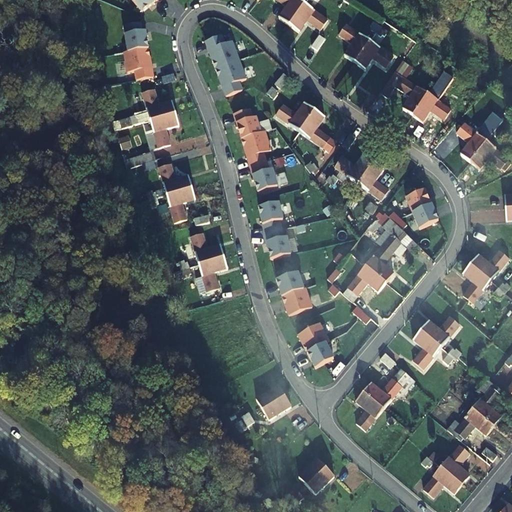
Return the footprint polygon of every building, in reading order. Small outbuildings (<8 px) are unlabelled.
[(131,0),(139,10),(153,0),(131,0)] [(280,20),(290,27),(307,6),(298,0),(277,0),(289,9),(280,20)] [(328,22),(307,6),(290,27),(299,33),(307,23),(319,32),(328,22)] [(114,16),(120,48),(146,43),(143,28),(129,31),(126,14),(114,16)] [(346,58),(356,65),(371,43),(350,27),(352,23),(347,19),(345,21),(343,20),(334,32),(354,47),(346,58)] [(372,33),(376,36),(381,30),(374,25),(371,28),(374,30),(372,33)] [(388,35),(381,30),(376,36),(381,40),(383,38),(385,39),(388,35)] [(312,47),(318,50),(325,39),(319,36),(312,47)] [(101,41),(103,51),(112,49),(111,43),(107,44),(107,40),(101,41)] [(319,51),(325,55),(332,44),(326,40),(319,51)] [(147,52),(146,43),(120,48),(122,63),(117,65),(119,74),(128,72),(129,77),(132,77),(132,75),(136,74),(135,71),(137,71),(134,54),(147,52)] [(393,60),(371,43),(356,65),(365,71),(373,61),(386,71),(393,60)] [(113,55),(112,49),(103,51),(104,59),(110,58),(110,55),(113,55)] [(237,54),(228,61),(243,82),(266,66),(258,55),(245,65),(237,54)] [(228,61),(217,68),(225,80),(213,88),(221,99),(243,82),(228,61)] [(403,112),(412,118),(426,96),(403,80),(410,70),(401,65),(381,96),(387,100),(394,90),(410,100),(403,112)] [(157,85),(160,93),(173,89),(171,81),(157,85)] [(444,85),(436,81),(431,89),(437,92),(438,89),(440,91),(444,85)] [(275,97),(274,95),(275,93),(271,91),(266,97),(272,102),(275,97)] [(145,105),(151,125),(175,117),(171,105),(159,109),(154,94),(137,99),(139,107),(145,105)] [(450,112),(426,96),(412,118),(423,124),(430,113),(444,121),(450,112)] [(264,111),(254,97),(249,99),(250,101),(248,103),(255,113),(258,111),(259,113),(264,111)] [(274,103),(267,114),(275,125),(277,121),(301,137),(316,113),(304,106),(296,117),(274,103)] [(324,119),(316,113),(301,137),(323,152),(328,145),(335,149),(338,144),(317,131),(324,119)] [(232,121),(234,128),(249,124),(246,116),(232,121)] [(179,129),(175,117),(151,125),(160,151),(171,147),(166,132),(179,129)] [(132,120),(135,130),(143,127),(141,121),(139,122),(138,119),(132,120)] [(487,133),(491,136),(496,129),(490,124),(486,128),(489,130),(487,133)] [(461,156),(470,163),(486,143),(464,126),(456,136),(469,146),(461,156)] [(504,134),(496,129),(491,136),(497,139),(499,137),(501,139),(504,134)] [(343,130),(336,141),(342,145),(349,134),(343,130)] [(350,134),(343,146),(349,150),(356,138),(350,134)] [(249,159),(252,171),(276,165),(269,137),(258,140),(262,156),(249,159)] [(509,159),(486,143),(470,163),(479,171),(488,160),(501,170),(509,159)] [(129,168),(155,164),(153,155),(128,159),(129,168)] [(335,170),(359,187),(373,166),(364,160),(356,170),(342,161),(335,170)] [(284,190),(276,165),(252,171),(255,182),(268,178),(272,194),(284,190)] [(311,165),(306,168),(311,175),(318,170),(315,166),(313,168),(311,165)] [(382,173),(373,166),(359,187),(381,203),(388,193),(374,183),(382,173)] [(160,171),(168,197),(192,190),(189,179),(176,182),(172,167),(160,171)] [(304,180),(311,175),(306,168),(301,172),(303,174),(300,176),(304,180)] [(398,193),(406,182),(399,177),(391,187),(398,193)] [(339,184),(334,181),(333,182),(331,181),(327,185),(335,191),(339,184)] [(195,201),(192,190),(168,197),(176,224),(188,221),(183,205),(195,201)] [(149,193),(152,202),(161,199),(159,193),(156,194),(155,191),(149,193)] [(162,204),(161,199),(152,202),(155,210),(161,208),(160,205),(162,204)] [(374,213),(372,211),(373,209),(368,205),(363,211),(371,217),(374,213)] [(276,215),(273,208),(260,213),(263,220),(276,215)] [(196,226),(211,223),(209,215),(194,218),(196,226)] [(283,241),(287,252),(311,243),(301,217),(290,221),(295,237),(283,241)] [(206,225),(208,232),(222,229),(220,222),(206,225)] [(392,238),(366,269),(386,286),(394,276),(384,267),(394,255),(400,260),(407,251),(401,245),(407,238),(391,224),(384,231),(392,238)] [(317,234),(319,240),(327,237),(324,229),(319,231),(320,233),(317,234)] [(194,236),(199,264),(224,259),(222,248),(208,251),(205,234),(194,236)] [(330,245),(327,237),(319,240),(321,246),(324,244),(325,247),(330,245)] [(321,269),(311,243),(287,252),(291,262),(303,258),(309,273),(321,269)] [(479,257),(471,267),(491,284),(509,262),(500,255),(490,266),(479,257)] [(181,258),(183,267),(191,266),(190,260),(187,261),(187,257),(181,258)] [(227,271),(224,259),(199,264),(204,293),(216,291),(213,274),(227,271)] [(407,265),(418,275),(423,269),(412,259),(407,265)] [(192,271),(191,266),(183,267),(184,276),(190,275),(190,272),(192,271)] [(480,297),(491,284),(471,267),(463,276),(474,285),(464,297),(465,299),(462,303),(468,308),(472,304),(478,309),(484,301),(480,297)] [(379,295),(386,286),(366,269),(365,271),(342,296),(352,305),(368,286),(379,295)] [(299,278),(278,280),(280,293),(300,290),(299,278)] [(502,286),(498,290),(505,295),(510,289),(506,285),(504,287),(502,286)] [(499,302),(505,295),(498,290),(494,295),(496,297),(495,298),(499,302)] [(224,301),(235,297),(232,291),(221,295),(224,301)] [(448,312),(452,307),(442,297),(437,302),(448,312)] [(470,316),(467,320),(475,328),(479,324),(470,316)] [(429,324),(421,333),(441,350),(459,329),(450,322),(440,333),(429,324)] [(300,336),(313,369),(332,362),(318,329),(300,336)] [(415,380),(441,350),(421,333),(412,343),(422,352),(405,372),(415,380)] [(397,357),(386,348),(382,353),(393,361),(397,357)] [(393,361),(382,353),(376,360),(386,369),(393,361)] [(453,361),(447,356),(443,360),(445,362),(444,364),(448,367),(453,361)] [(239,371),(234,359),(224,364),(229,376),(239,371)] [(363,395),(383,412),(410,380),(402,372),(382,394),(372,385),(363,395)] [(500,380),(495,386),(502,392),(507,387),(500,380)] [(291,410),(278,389),(256,403),(269,424),(291,410)] [(493,391),(475,412),(494,429),(502,420),(492,411),(502,399),(493,391)] [(383,412),(363,395),(356,404),(366,413),(348,433),(358,442),(383,412)] [(486,438),(494,429),(475,412),(456,434),(465,442),(476,429),(486,438)] [(248,430),(255,426),(251,420),(245,425),(248,430)] [(467,457),(471,452),(466,448),(462,453),(459,450),(442,472),(461,487),(469,478),(459,470),(468,458),(467,457)] [(480,453),(493,464),(497,459),(484,448),(480,453)] [(436,455),(430,462),(435,467),(439,462),(438,461),(440,458),(436,455)] [(490,468),(478,457),(473,463),(486,473),(490,468)] [(333,478),(318,460),(298,477),(314,495),(333,478)] [(432,471),(435,467),(430,462),(424,469),(428,472),(430,470),(432,471)] [(454,497),(461,487),(442,472),(425,493),(434,501),(444,489),(454,497)] [(296,503),(302,497),(294,488),(288,493),(296,503)]
